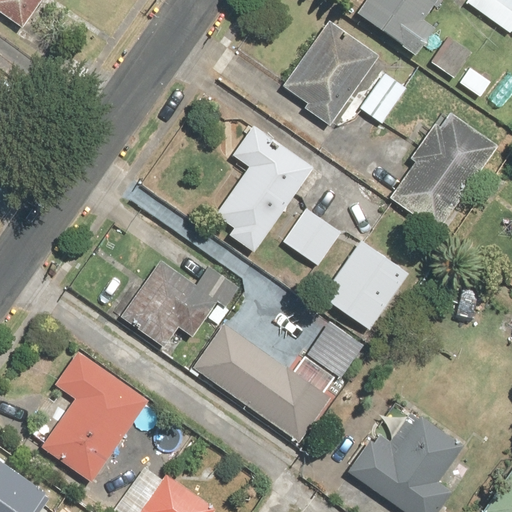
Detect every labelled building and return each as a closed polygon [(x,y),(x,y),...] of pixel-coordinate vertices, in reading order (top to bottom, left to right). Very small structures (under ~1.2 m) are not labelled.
[(0,0),(0,5),(28,24),(44,0),(0,0)] [(425,14),(434,0),(367,0),(360,11),(420,53),(440,24),(425,14)] [(511,25),(511,0),(470,0),(467,4),(507,33),(511,25)] [(332,121),(381,51),(329,15),(284,81),(310,99),(307,104),(332,121)] [(469,54),(449,40),(434,62),(454,76),(469,54)] [(492,82),(471,66),(458,83),(479,99),(492,82)] [(406,90),(383,75),(361,108),(384,123),(406,90)] [(442,225),(499,141),(452,109),(444,121),(438,117),(413,153),(419,157),(395,193),(442,225)] [(256,248),(314,162),(253,121),(234,150),(252,162),(220,211),(236,221),(230,230),(256,248)] [(342,232),(304,207),(281,243),(318,268),(342,232)] [(417,271),(362,235),(325,291),(380,327),(417,271)] [(198,281),(162,257),(122,314),(167,344),(181,323),(197,334),(221,299),(227,303),(240,284),(210,264),(198,281)] [(228,318),(195,364),(301,439),(334,393),(228,318)] [(94,478),(150,397),(80,350),(59,380),(78,393),(43,444),(94,478)] [(378,426),(349,466),(414,511),(435,511),(454,487),(441,478),(467,442),(422,410),(419,414),(412,409),(393,436),(378,426)] [(0,500),(17,511),(36,511),(50,492),(0,457),(0,500)] [(511,511),(511,457),(480,502),(494,511),(511,511)] [(214,511),(220,504),(167,471),(164,475),(146,464),(115,511),(214,511)] [(17,511),(0,500),(0,511),(17,511)]
